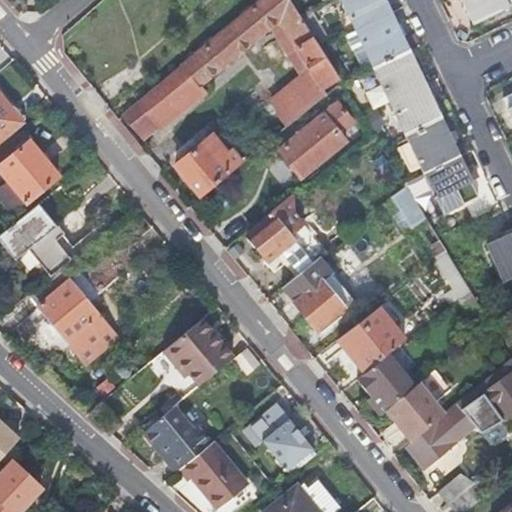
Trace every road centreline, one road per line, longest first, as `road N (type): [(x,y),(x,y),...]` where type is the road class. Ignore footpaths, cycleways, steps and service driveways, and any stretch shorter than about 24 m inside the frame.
road 1 (residential): [(25,44),(400,511)]
road 2 (residential): [(158,511),(0,363)]
road 3 (residential): [(457,71),(511,193)]
